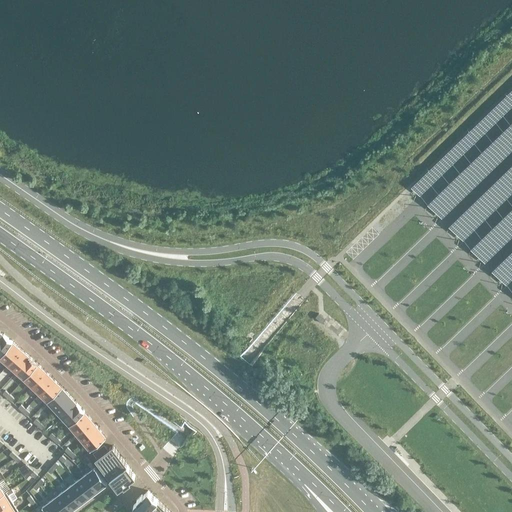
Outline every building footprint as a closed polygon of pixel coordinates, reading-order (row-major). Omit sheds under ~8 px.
[(511,105),(511,87),(412,184),(421,193),(511,105)] [(511,122),(429,202),(443,216),(511,148),(511,122)] [(511,165),(451,224),(464,238),(511,191),(511,165)] [(511,208),(473,246),(486,260),(511,234),(511,208)] [(511,251),(494,268),(507,282),(511,277),(511,251)] [(322,323),(325,319),(318,313),(315,317),(322,323)] [(0,356),(13,342),(4,335),(0,339),(0,356)] [(0,358),(8,365),(21,349),(13,342),(0,356),(0,358)] [(16,372),(29,356),(21,349),(8,365),(16,372)] [(24,379),(38,364),(29,356),(16,372),(24,379)] [(32,386),(46,372),(38,364),(24,379),(32,386)] [(39,394),(54,379),(46,372),(32,386),(39,394)] [(62,387),(54,379),(39,394),(47,402),(62,387)] [(54,409),(70,395),(62,387),(47,402),(54,409)] [(62,417),(77,403),(70,395),(54,409),(62,417)] [(85,412),(77,403),(62,417),(69,425),(85,412)] [(92,420),(85,412),(69,425),(76,434),(92,420)] [(83,442),(99,429),(92,420),(76,434),(83,442)] [(90,451),(106,437),(99,429),(83,442),(90,451)] [(112,446),(108,449),(104,444),(93,453),(96,458),(95,458),(118,488),(123,484),(124,486),(130,481),(129,480),(135,475),(112,446)] [(107,484),(94,467),(85,474),(98,490),(107,484)] [(98,490),(85,474),(77,480),(89,497),(98,490)] [(89,497),(77,480),(68,487),(81,503),(89,497)] [(81,503),(68,487),(60,493),(72,510),(81,503)] [(169,511),(148,491),(143,496),(142,495),(137,500),(138,501),(133,506),(139,511),(169,511)] [(0,508),(10,503),(4,493),(0,495),(0,508)] [(69,511),(72,510),(60,493),(51,500),(60,511),(69,511)] [(60,511),(51,500),(42,507),(44,510),(45,511),(60,511)] [(15,511),(10,503),(0,508),(0,511),(15,511)]
